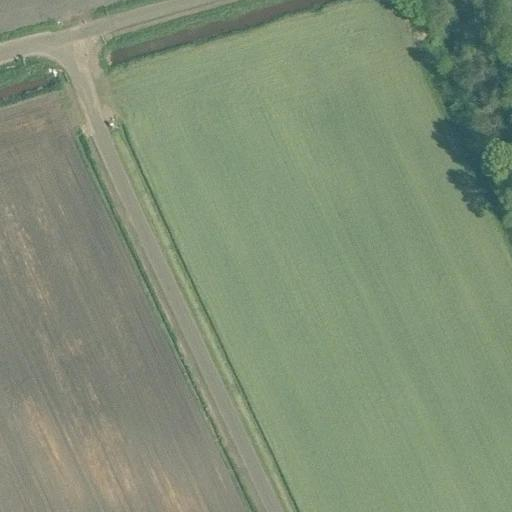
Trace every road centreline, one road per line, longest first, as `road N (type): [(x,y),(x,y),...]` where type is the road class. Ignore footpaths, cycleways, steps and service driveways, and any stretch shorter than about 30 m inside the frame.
road 1 (unclassified): [(278,511),(61,41)]
road 2 (unclassified): [(61,41),(205,0)]
